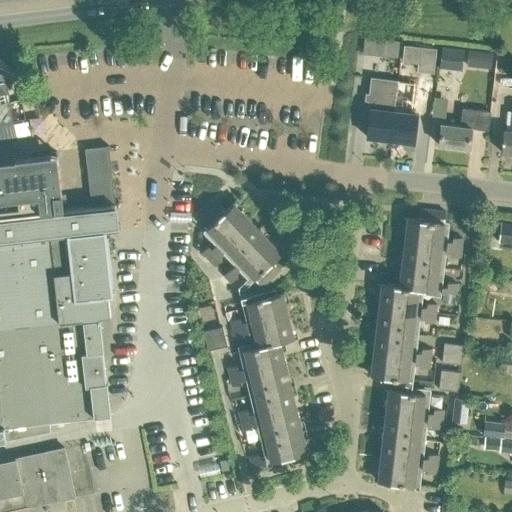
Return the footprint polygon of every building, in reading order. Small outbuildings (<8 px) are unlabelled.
[(382,38),(380,54),(397,56),(398,40),(382,38)] [(443,44),(440,66),(462,68),(464,47),(443,44)] [(419,62),(418,70),(433,71),(436,48),(420,46),(419,62)] [(489,67),(491,52),(469,50),(466,64),(489,67)] [(0,123),(13,121),(4,71),(0,71),(0,123)] [(390,139),(396,87),(396,81),(370,78),(367,109),(369,110),(366,137),(390,139)] [(414,142),(418,113),(405,111),(407,88),(396,87),(390,139),(414,142)] [(447,98),(434,97),(432,115),(445,116),(447,98)] [(477,110),(462,109),(460,125),(442,123),(439,145),(468,149),(470,128),(487,130),(489,111),(477,110)] [(501,150),(511,151),(511,129),(503,128),(501,150)] [(108,145),(84,147),(86,160),(110,158),(108,145)] [(0,213),(63,208),(56,150),(49,151),(49,153),(15,157),(15,158),(0,159),(0,213)] [(110,158),(86,160),(87,173),(111,170),(110,158)] [(111,170),(87,173),(89,186),(113,183),(111,170)] [(113,183),(89,186),(90,198),(114,195),(113,183)] [(114,195),(90,198),(91,205),(105,204),(114,203),(115,203),(114,195)] [(254,278),(260,285),(279,268),(272,260),(280,253),(232,201),(224,209),(216,202),(198,220),(206,227),(202,231),(214,243),(211,246),(208,243),(200,251),(214,265),(221,258),(218,255),(222,252),(233,264),(222,274),(229,282),(236,275),(234,272),(238,268),(250,281),(254,278)] [(0,440),(51,430),(50,421),(110,414),(99,316),(110,315),(107,294),(112,293),(111,285),(112,285),(107,237),(105,237),(104,229),(117,228),(115,214),(114,203),(105,204),(91,205),(63,208),(0,213),(0,440)] [(407,216),(404,239),(461,247),(462,237),(452,236),(451,240),(447,239),(449,221),(445,220),(446,210),(420,207),(419,218),(407,216)] [(379,381),(410,385),(413,361),(419,362),(418,366),(428,367),(430,347),(420,346),(420,351),(414,350),(419,315),(424,316),(423,320),(433,322),(436,303),(426,302),(426,307),(420,306),(422,289),(455,293),(456,282),(447,281),(446,285),(441,284),(446,250),(450,250),(451,255),(460,256),(461,247),(404,239),(398,285),(381,284),(369,375),(379,376),(379,381)] [(248,456),(250,465),(306,452),(279,340),(293,337),(282,293),(276,294),(274,289),(239,297),(245,319),(239,320),(238,316),(229,318),(233,337),(243,335),(241,330),(247,329),(252,346),(238,349),(242,367),(237,368),(236,364),(226,366),(231,386),(241,383),(239,378),(244,377),(253,410),(248,411),(247,408),(238,410),(242,430),(252,427),(251,423),(255,422),(264,456),(259,457),(258,453),(248,456)] [(225,345),(220,326),(202,330),(207,350),(225,345)] [(443,342),(441,362),(461,365),(464,344),(443,342)] [(438,389),(459,391),(461,372),(440,370),(438,389)] [(376,481),(418,485),(420,467),(426,468),(426,472),(435,473),(437,453),(428,452),(427,456),(422,455),(425,422),(431,423),(430,426),(440,427),(442,407),(433,407),(433,406),(432,411),(427,410),(428,393),(386,389),(376,481)] [(433,407),(442,407),(447,408),(448,394),(435,393),(433,407)] [(454,397),(452,420),(466,422),(469,399),(454,397)] [(485,417),(483,431),(504,433),(506,420),(485,417)] [(498,449),(511,450),(511,435),(501,435),(500,436),(485,434),(484,446),(499,448),(498,449)] [(0,511),(76,495),(65,446),(0,460),(0,511)]
